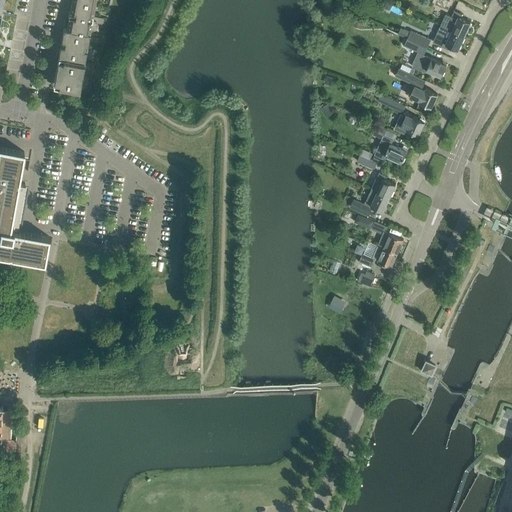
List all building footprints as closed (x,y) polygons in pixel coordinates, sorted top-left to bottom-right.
[(70,0),(68,11),(67,11),(66,18),(67,18),(65,29),(62,28),(53,83),(58,83),(58,87),(79,91),(92,19),(95,19),(95,23),(103,24),(104,18),(93,16),(95,0),(70,0)] [(446,13),(441,24),(446,26),(465,35),(471,21),(460,16),(461,13),(454,10),(451,15),(446,13)] [(355,16),(353,23),(362,27),(364,20),(355,16)] [(425,37),(430,39),(429,40),(438,44),(446,47),(447,44),(458,49),(465,35),(446,26),(441,24),(430,19),(426,30),(428,31),(425,37)] [(401,27),(398,34),(407,38),(404,45),(423,54),(429,40),(430,39),(425,37),(410,30),(410,31),(401,27)] [(417,56),(412,66),(426,72),(427,69),(441,76),(447,65),(432,58),(423,54),(422,58),(417,56)] [(413,74),(407,72),(399,68),(395,76),(415,84),(409,96),(420,101),(419,102),(432,107),(438,93),(424,87),(426,81),(413,74)] [(327,75),(325,81),(332,83),(334,78),(327,75)] [(402,112),(405,106),(388,98),(388,99),(380,95),(377,100),(402,112)] [(327,104),(321,108),(325,114),(331,110),(327,104)] [(401,113),(394,128),(405,133),(407,129),(419,135),(425,121),(413,115),(413,116),(406,113),(405,116),(401,113)] [(377,125),(372,134),(381,138),(375,154),(372,160),(376,161),(382,164),(385,158),(386,155),(402,162),(407,151),(391,143),(393,139),(384,135),(386,130),(377,125)] [(0,254),(9,256),(11,256),(44,262),(47,247),(49,236),(17,231),(25,185),(18,183),(24,151),(0,147),(0,254)] [(360,154),(357,161),(373,168),(376,161),(372,160),(360,154)] [(371,189),(390,197),(396,183),(385,178),(387,175),(379,172),(376,178),(371,189)] [(390,197),(371,189),(365,203),(354,198),(350,207),(369,215),(371,209),(373,206),(384,211),(390,197)] [(346,195),(343,200),(341,205),(346,207),(351,197),(346,195)] [(378,244),(384,246),(397,252),(403,239),(390,233),(386,231),(388,226),(374,221),(366,218),(363,225),(382,233),(378,244)] [(371,266),(374,258),(378,260),(392,266),(397,252),(384,246),(383,248),(377,245),(374,252),(372,257),(363,253),(359,261),(371,266)] [(362,272),(358,281),(370,286),(375,274),(367,270),(365,273),(362,272)] [(329,305),(341,311),(347,299),(335,293),(329,305)] [(432,373),(435,365),(427,361),(423,369),(432,373)] [(0,450),(8,451),(10,416),(8,416),(8,411),(2,410),(2,406),(0,405),(0,450)]
